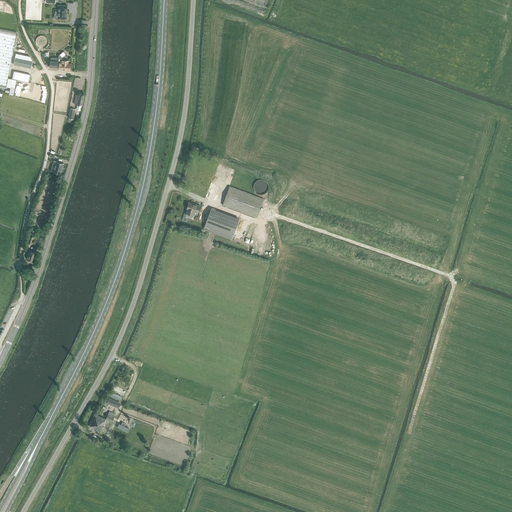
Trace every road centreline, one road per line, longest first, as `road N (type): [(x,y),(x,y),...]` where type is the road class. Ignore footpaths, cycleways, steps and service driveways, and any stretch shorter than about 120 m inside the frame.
road 1 (unclassified): [(23,511),(111,356),(139,283),(178,147),(193,0)]
road 2 (track): [(209,202),(453,280),(384,511)]
road 3 (primary): [(33,452),(119,269),(151,145),(165,0)]
road 4 (tertiary): [(27,300),(87,106),(96,0)]
road 5 (track): [(24,298),(20,261),(46,160),(52,82),(22,26),(20,0)]
